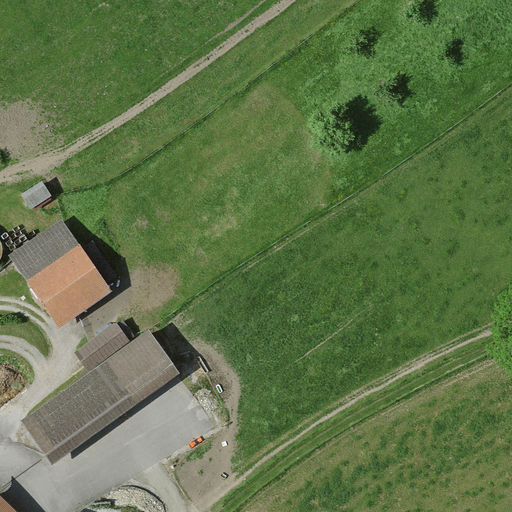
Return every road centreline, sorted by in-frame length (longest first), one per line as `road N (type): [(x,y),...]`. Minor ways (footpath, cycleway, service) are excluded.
road 1 (track): [(0,179),(117,123),(292,0)]
road 2 (track): [(511,347),(368,412),(227,511)]
